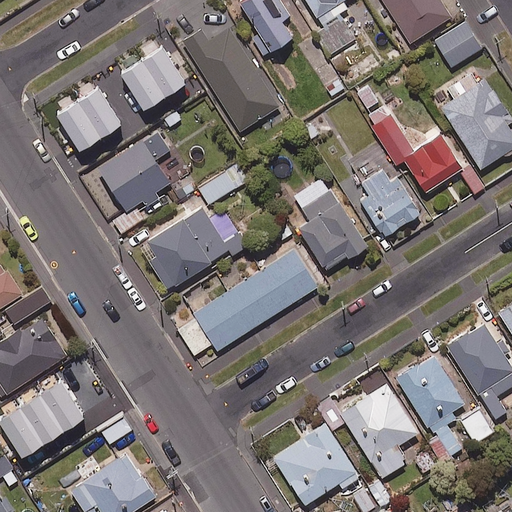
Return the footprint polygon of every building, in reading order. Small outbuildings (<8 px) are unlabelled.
[(289,14),(280,0),(241,0),(232,5),(263,54),(291,36),(281,20),(289,14)] [(306,0),(323,28),(313,34),(329,61),(358,43),(339,12),(347,7),(342,0),(306,0)] [(451,16),(440,0),(380,0),(408,43),(451,16)] [(481,47),(465,22),(434,40),(450,66),(481,47)] [(208,40),(200,27),(182,39),(239,130),(278,106),(229,28),(208,40)] [(188,64),(166,29),(148,40),(170,75),(188,64)] [(477,84),(468,70),(444,86),(452,99),(440,107),(480,169),(511,148),(511,132),(506,124),(511,120),(485,78),(477,84)] [(133,99),(121,81),(65,120),(92,158),(155,114),(141,93),(133,99)] [(182,105),(173,92),(155,106),(170,126),(182,118),(176,109),(182,105)] [(457,171),(472,194),(486,185),(470,159),(460,166),(440,133),(414,150),(386,105),(365,118),(396,166),(403,162),(422,192),(457,171)] [(169,149),(156,130),(98,167),(125,210),(139,201),(143,207),(159,197),(155,191),(168,182),(153,159),(169,149)] [(247,180),(237,163),(199,187),(208,203),(247,180)] [(361,182),(369,194),(358,201),(381,237),(392,230),(420,212),(397,176),(389,180),(382,169),(361,182)] [(309,221),(297,228),(326,272),(367,244),(321,176),(292,196),(309,221)] [(208,217),(201,205),(139,246),(168,289),(228,249),(231,255),(246,245),(222,208),(208,217)] [(316,285),(293,248),(193,313),(216,350),(316,285)] [(0,308),(25,292),(5,261),(0,264),(0,308)] [(43,283),(5,308),(15,323),(53,299),(43,283)] [(511,304),(498,313),(511,333),(511,304)] [(0,397),(69,352),(44,315),(27,326),(25,323),(0,339),(0,397)] [(511,384),(511,367),(485,321),(445,345),(478,402),(482,399),(493,418),(505,411),(495,394),(511,384)] [(463,404),(433,354),(395,376),(445,458),(461,448),(446,423),(455,417),(451,411),(463,404)] [(94,398),(79,374),(17,412),(42,454),(95,421),(100,429),(126,413),(110,388),(94,398)] [(417,432),(386,384),(340,413),(380,477),(407,461),(397,445),(417,432)] [(493,430),(479,407),(460,419),(474,442),(493,430)] [(135,429),(129,419),(105,432),(110,442),(135,429)] [(359,476),(324,423),(273,457),(304,504),(338,482),(342,488),(359,476)] [(130,450),(73,488),(88,511),(97,511),(103,509),(105,511),(131,511),(159,494),(130,450)] [(391,499),(380,480),(369,486),(379,506),(391,499)] [(363,511),(375,506),(363,486),(350,494),(360,511),(363,511)] [(0,511),(11,511),(0,494),(0,511)] [(473,511),(464,499),(444,511),(473,511)]
